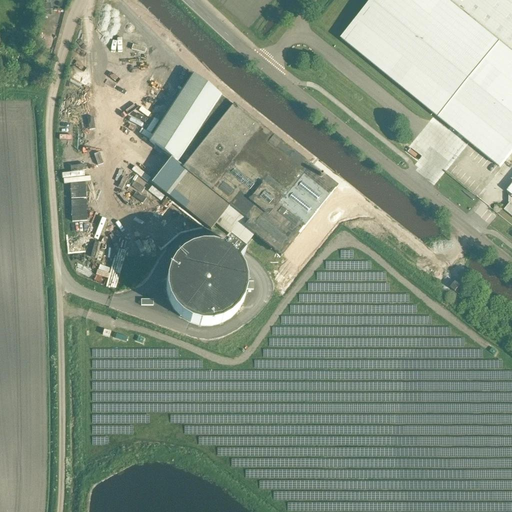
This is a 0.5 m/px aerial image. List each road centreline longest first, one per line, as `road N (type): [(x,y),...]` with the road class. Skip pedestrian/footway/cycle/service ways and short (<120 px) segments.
road 1 (unclassified): [(58,511),(62,443),(47,134),(82,0)]
road 2 (tertiary): [(264,67),(511,267)]
road 3 (unknown): [(463,228),(432,253),(353,193)]
